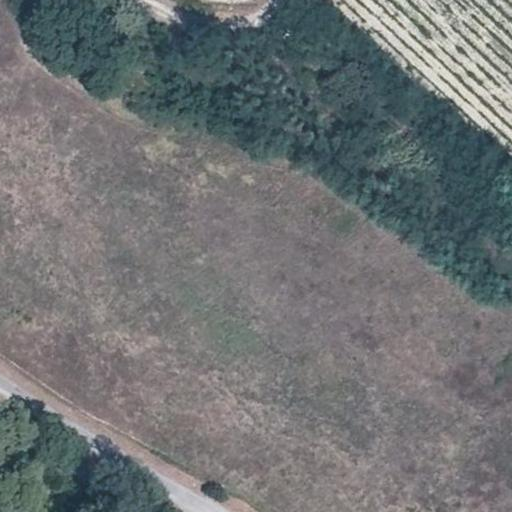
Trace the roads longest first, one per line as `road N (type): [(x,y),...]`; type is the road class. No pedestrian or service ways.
road 1 (unclassified): [(201,511),(0,390)]
road 2 (unclassified): [(0,406),(92,473),(180,511)]
road 3 (track): [(271,0),(220,18),(157,0)]
